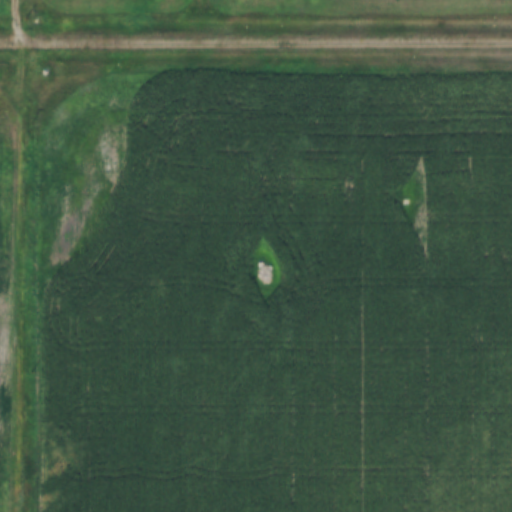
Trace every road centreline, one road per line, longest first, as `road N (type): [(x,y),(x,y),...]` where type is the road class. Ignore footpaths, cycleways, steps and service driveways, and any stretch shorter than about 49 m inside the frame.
road 1 (track): [(24,0),(19,511)]
road 2 (track): [(0,43),(511,46)]
